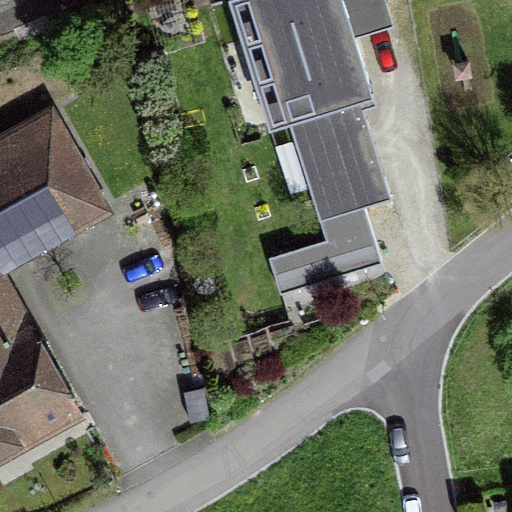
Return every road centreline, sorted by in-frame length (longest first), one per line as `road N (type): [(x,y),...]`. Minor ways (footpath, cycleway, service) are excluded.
road 1 (residential): [(406,334),(248,450),(128,511)]
road 2 (residential): [(406,334),(437,511)]
road 3 (residential): [(511,248),(406,334)]
